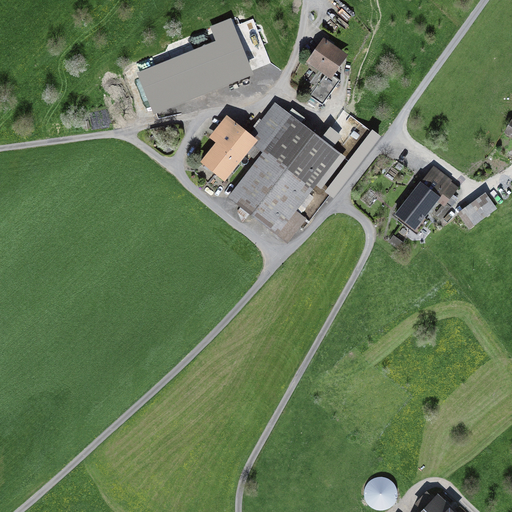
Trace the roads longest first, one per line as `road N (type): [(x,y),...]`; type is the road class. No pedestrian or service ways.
road 1 (unclassified): [(284,258),(152,396),(21,511)]
road 2 (unclassified): [(0,148),(117,134),(136,140),(284,258)]
road 3 (unclassified): [(284,258),(393,131),(484,0)]
